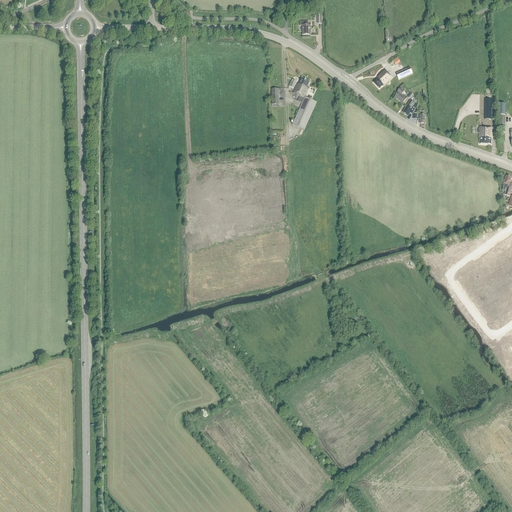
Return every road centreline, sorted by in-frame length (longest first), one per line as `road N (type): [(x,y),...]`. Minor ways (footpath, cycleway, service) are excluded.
road 1 (primary): [(85,511),(80,42)]
road 2 (tertiary): [(345,83),(263,33),(150,27)]
road 3 (tertiary): [(511,168),(411,131),(345,83)]
road 4 (unclassified): [(345,83),(413,40),(505,0)]
road 5 (residential): [(511,321),(488,333),(450,280),(451,271),(511,227)]
